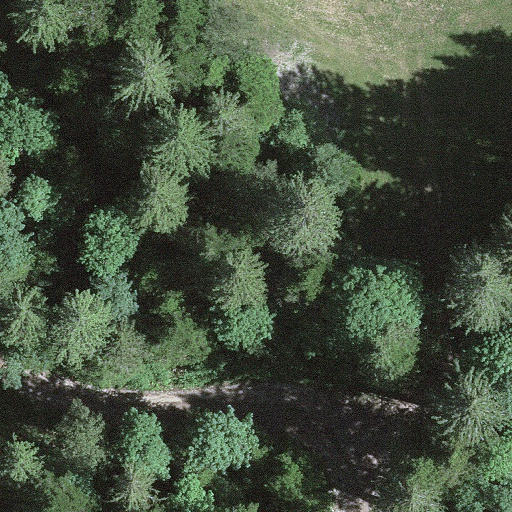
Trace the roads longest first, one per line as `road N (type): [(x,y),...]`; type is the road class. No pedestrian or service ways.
road 1 (track): [(368,511),(344,408),(312,363),(0,300)]
road 2 (track): [(511,233),(375,325),(344,408)]
